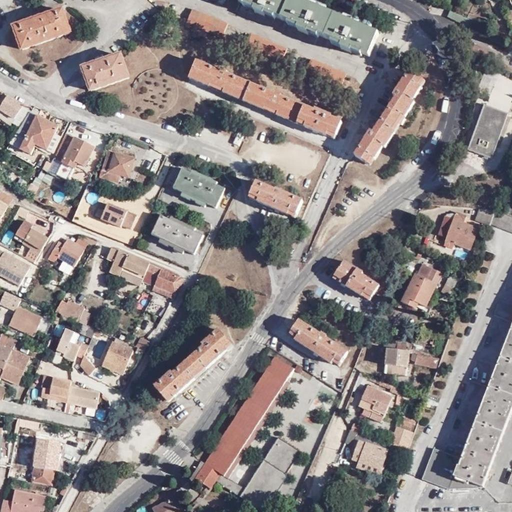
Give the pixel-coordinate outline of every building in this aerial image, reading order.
[(349,20),(301,0),(240,0),(241,1),(256,8),(255,10),(266,15),(267,13),(300,26),(299,29),(310,33),(311,31),(331,39),(344,45),(343,48),(354,52),(355,50),(371,57),(381,34),(349,20)] [(64,7),(15,24),(22,46),(71,29),(64,7)] [(453,8),(449,16),(470,27),(474,19),(453,8)] [(205,14),(194,9),(188,23),(199,28),(205,14)] [(229,25),(205,14),(199,28),(223,38),(229,25)] [(253,35),(247,48),(259,53),(265,40),(253,35)] [(288,50),(265,40),(259,53),(282,63),(288,50)] [(122,53),(84,66),(92,89),(130,76),(122,53)] [(313,60),(307,74),(319,79),(325,65),(313,60)] [(221,72),(197,62),(190,79),(209,87),(211,83),(225,89),(223,93),(262,110),(264,105),(276,110),(274,114),(295,124),(298,120),(306,124),(304,127),(327,137),(329,132),(336,135),(342,123),(331,118),(332,116),(315,109),(314,111),(281,97),(282,96),(275,93),(274,94),(227,74),(228,73),(222,70),(221,72)] [(348,74),(325,65),(319,79),(342,89),(348,74)] [(419,77),(410,70),(393,95),(396,97),(373,132),(370,130),(354,154),(366,162),(371,156),(374,159),(378,152),(382,146),(385,147),(395,132),(392,131),(402,115),(405,117),(415,102),(412,100),(421,87),(418,85),(422,78),(419,77)] [(20,125),(29,109),(30,108),(7,93),(0,102),(0,115),(8,121),(10,119),(20,125)] [(469,148),(492,157),(508,112),(485,103),(469,148)] [(20,125),(10,141),(30,151),(35,141),(46,146),(57,123),(29,109),(20,125)] [(94,146),(74,137),(62,162),(75,167),(78,162),(84,165),(94,146)] [(134,157),(108,149),(100,175),(114,180),(117,173),(129,177),(134,157)] [(75,167),(62,162),(57,174),(70,179),(75,167)] [(197,197),(206,201),(216,206),(224,187),(197,174),(182,167),(173,186),(181,190),(182,190),(191,194),(197,197)] [(275,190),(256,182),(250,194),(258,198),(257,201),(286,214),(288,210),(296,214),(303,200),(276,188),(275,190)] [(190,197),(191,194),(182,190),(181,190),(180,193),(189,198),(190,197)] [(0,193),(0,202),(8,207),(13,200),(0,193)] [(204,205),(206,201),(197,197),(195,199),(195,200),(204,205)] [(138,213),(109,201),(102,217),(131,230),(138,213)] [(0,222),(8,207),(0,202),(0,222)] [(495,209),(479,208),(475,218),(489,223),(495,209)] [(489,223),(489,224),(511,232),(511,213),(499,209),(497,208),(497,209),(495,209),(489,223)] [(447,236),(446,236),(446,239),(471,248),(478,228),(462,222),(465,214),(456,211),(455,213),(453,219),(447,236)] [(175,243),(176,244),(185,248),(194,253),(203,233),(161,214),(152,232),(160,237),(169,241),(170,241),(175,243)] [(438,233),(446,236),(447,236),(453,219),(446,216),(445,216),(438,233)] [(32,229),(34,226),(25,220),(16,235),(25,240),(32,229)] [(8,225),(2,241),(10,244),(16,228),(8,225)] [(34,226),(32,229),(43,235),(45,232),(34,226)] [(97,241),(80,234),(78,239),(94,245),(96,241),(97,241)] [(25,240),(16,235),(15,238),(23,243),(25,240)] [(168,245),(169,243),(170,241),(169,241),(160,237),(158,240),(168,245)] [(68,239),(67,239),(64,245),(58,242),(51,253),(58,257),(74,266),(85,248),(76,244),(68,239)] [(78,239),(76,244),(85,248),(87,243),(78,239)] [(185,248),(176,244),(174,246),(174,248),(183,252),(185,248)] [(152,272),(156,264),(111,246),(106,257),(115,260),(110,271),(121,275),(123,270),(144,278),(147,270),(152,272)] [(38,256),(40,253),(31,247),(29,251),(38,256)] [(0,274),(21,286),(32,266),(5,252),(0,248),(0,274)] [(54,262),(58,257),(51,253),(48,258),(54,262)] [(362,291),(369,296),(372,292),(377,296),(382,288),(360,273),(362,271),(343,258),(334,272),(340,277),(338,280),(360,294),(362,291)] [(440,273),(421,263),(416,273),(413,272),(400,301),(414,308),(417,304),(424,307),(440,273)] [(179,274),(156,264),(152,272),(159,275),(156,284),(176,292),(182,281),(179,274)] [(144,278),(123,270),(121,275),(142,283),(143,279),(144,278)] [(144,278),(143,279),(148,282),(152,272),(147,270),(144,278)] [(152,272),(148,282),(155,285),(156,284),(159,275),(152,272)] [(449,276),(442,292),(449,295),(456,279),(449,276)] [(174,297),(176,292),(156,284),(153,289),(174,297)] [(0,308),(14,315),(18,307),(4,301),(0,308)] [(69,301),(67,304),(65,309),(63,314),(78,321),(86,325),(91,313),(83,310),(84,307),(69,301)] [(25,302),(23,308),(43,316),(45,311),(25,302)] [(57,312),(63,314),(65,309),(67,304),(63,302),(57,312)] [(42,317),(18,307),(14,315),(10,325),(34,335),(42,317)] [(321,333),(298,318),(291,329),(297,333),(294,338),(331,363),(335,357),(341,361),(348,351),(325,336),(326,334),(322,331),(321,333)] [(511,406),(511,320),(460,458),(433,448),(421,478),(447,489),(482,485),(511,406)] [(86,343),(82,341),(80,345),(75,343),(77,339),(79,334),(67,328),(57,349),(65,352),(64,355),(74,360),(77,354),(83,357),(84,354),(88,347),(89,344),(86,343)] [(172,371),(154,386),(166,399),(172,394),(174,396),(194,377),(193,375),(204,365),(206,368),(227,349),(225,347),(231,342),(220,328),(202,344),(204,346),(173,373),(172,371)] [(13,349),(17,340),(2,334),(0,338),(0,365),(5,367),(2,373),(1,375),(19,383),(30,356),(13,349)] [(146,349),(150,341),(141,337),(136,345),(146,349)] [(123,373),(134,350),(134,349),(114,341),(103,364),(123,373)] [(385,366),(408,369),(409,353),(405,352),(405,346),(397,345),(397,351),(387,350),(385,366)] [(84,354),(83,357),(80,364),(88,374),(96,368),(84,354)] [(220,472),(228,477),(247,446),(244,443),(293,367),(275,355),(206,461),(195,477),(197,478),(210,487),(215,480),(220,472)] [(436,369),(438,365),(438,359),(416,356),(415,366),(436,369)] [(407,376),(408,369),(385,366),(385,373),(407,376)] [(368,381),(378,385),(380,381),(370,377),(358,373),(357,376),(368,381)] [(52,388),(55,377),(44,375),(42,387),(44,387),(45,387),(52,388)] [(43,395),(58,398),(59,395),(69,397),(68,401),(72,402),(97,408),(101,391),(72,385),(73,380),(55,377),(52,388),(45,387),(44,387),(43,395)] [(380,381),(378,385),(389,389),(388,392),(398,396),(401,390),(380,381)] [(392,398),(367,387),(358,407),(364,409),(373,414),(382,418),(392,398)] [(398,420),(396,425),(413,431),(417,419),(403,414),(400,421),(398,420)] [(39,429),(41,422),(27,419),(26,426),(39,429)] [(350,429),(365,434),(367,428),(368,426),(354,422),(349,428),(350,429)] [(396,425),(390,443),(406,448),(407,447),(413,431),(396,425)] [(367,428),(365,434),(377,438),(378,432),(367,428)] [(365,434),(350,429),(344,442),(355,446),(364,449),(360,461),(380,469),(381,469),(388,448),(390,443),(377,438),(365,434)] [(99,433),(85,430),(83,437),(95,440),(99,433)] [(0,456),(11,458),(12,441),(6,441),(6,435),(0,434),(0,456)] [(244,486),(243,486),(238,495),(263,510),(300,451),(276,436),(244,486)] [(40,439),(34,481),(53,485),(56,470),(59,470),(63,443),(40,439)] [(67,444),(63,443),(59,470),(63,471),(67,444)] [(390,443),(388,448),(390,448),(389,451),(403,456),(406,448),(390,443)] [(378,474),(380,469),(360,461),(364,449),(355,446),(351,458),(357,461),(355,466),(378,474)] [(203,459),(188,481),(192,485),(197,478),(195,477),(206,461),(203,459)] [(243,486),(228,477),(220,472),(215,480),(238,495),(243,486)] [(63,487),(69,488),(73,479),(68,477),(63,487)] [(192,485),(188,481),(185,483),(182,486),(186,490),(190,487),(192,485)] [(166,495),(168,498),(177,494),(177,495),(182,493),(186,490),(182,486),(175,490),(166,495)] [(12,500),(5,499),(1,511),(10,511),(11,510),(18,511),(39,511),(40,511),(43,511),(47,495),(15,489),(12,500)] [(168,498),(152,506),(155,511),(179,511),(185,510),(177,495),(177,494),(168,498)]
